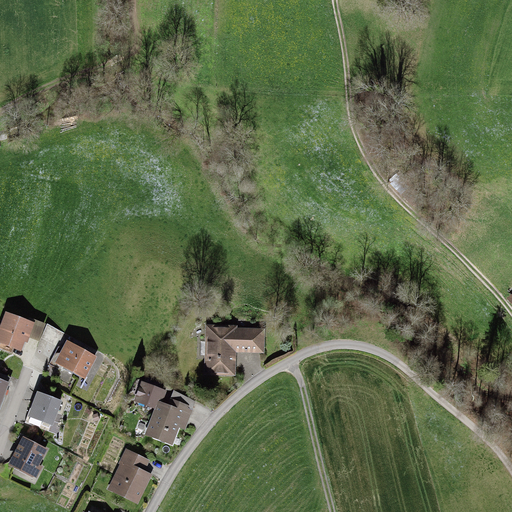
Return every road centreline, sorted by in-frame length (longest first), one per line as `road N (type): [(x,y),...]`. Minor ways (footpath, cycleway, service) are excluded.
road 1 (track): [(335,0),(349,112),(369,162),(511,314)]
road 2 (residential): [(150,511),(218,414),(294,359)]
road 3 (track): [(332,511),(294,359)]
